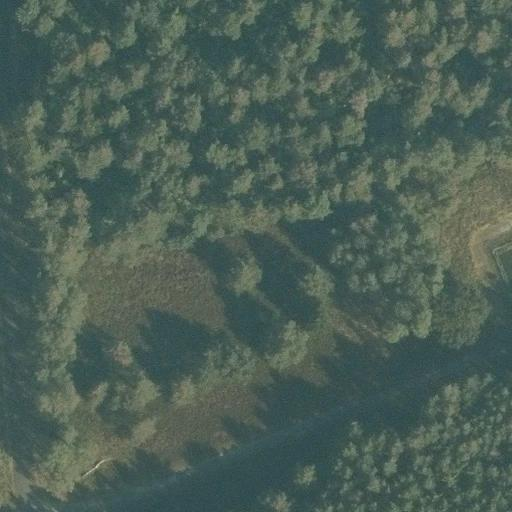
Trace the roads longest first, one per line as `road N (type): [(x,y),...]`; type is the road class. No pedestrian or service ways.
road 1 (track): [(90,511),(511,344)]
road 2 (track): [(0,201),(31,511)]
